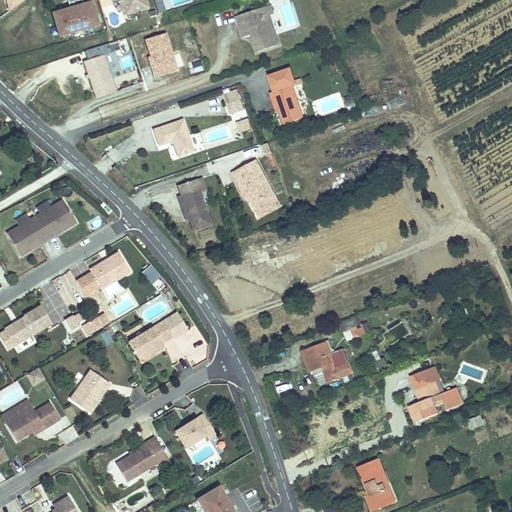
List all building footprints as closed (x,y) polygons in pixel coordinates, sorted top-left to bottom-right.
[(62,0),(67,14),(72,12),(70,8),(78,5),(80,10),(86,8),(84,4),(94,1),(93,0),(62,0)] [(145,11),(141,0),(116,0),(122,18),(145,11)] [(153,0),(158,14),(166,11),(162,0),(153,0)] [(236,16),(239,25),(247,23),(250,34),(256,51),(279,44),(270,15),(274,14),(271,5),(236,16)] [(94,28),(88,7),(86,8),(80,10),(72,12),(67,14),(49,19),(56,40),(94,28)] [(247,23),(239,25),(242,36),(250,34),(247,23)] [(164,35),(144,41),(150,58),(153,67),(150,68),(154,80),(176,73),(164,35)] [(110,72),(102,52),(82,59),(96,96),(116,88),(110,72)] [(200,63),(190,66),(192,74),(203,71),(200,63)] [(305,114),(294,83),(297,82),(291,66),(270,74),(275,89),(272,91),(277,105),(279,104),(286,121),(305,114)] [(244,107),(238,88),(224,93),(230,112),(244,107)] [(99,112),(76,119),(81,135),(104,128),(99,112)] [(251,126),(248,117),(239,120),(241,129),(251,126)] [(183,121),(154,131),(160,147),(172,143),(175,154),(192,149),(183,121)] [(270,142),(264,144),(268,155),(273,153),(270,142)] [(278,199),(257,159),(233,172),(240,184),(243,183),(246,189),(258,210),(278,199)] [(212,224),(202,191),(208,189),(204,177),(181,184),(184,194),(180,195),(183,205),(186,204),(191,219),(194,230),(212,224)] [(80,219),(66,197),(53,205),(44,211),(38,215),(52,236),(60,231),(59,230),(63,227),(64,229),(80,219)] [(44,211),(53,205),(50,199),(40,205),(44,211)] [(261,216),(281,204),(278,199),(258,210),(261,216)] [(23,224),(33,218),(29,212),(20,218),(23,224)] [(44,241),(52,236),(38,215),(33,218),(23,224),(11,232),(24,254),(40,244),(38,242),(43,239),(44,241)] [(98,216),(86,223),(91,232),(103,225),(98,216)] [(105,287),(134,269),(122,250),(110,257),(112,259),(101,266),(100,263),(93,267),(95,270),(80,279),(89,293),(103,284),(105,287)] [(101,266),(112,259),(111,258),(110,257),(100,263),(101,266)] [(149,285),(159,279),(149,265),(140,272),(149,285)] [(82,304),(71,283),(61,289),(72,310),(82,304)] [(17,342),(55,320),(44,302),(26,313),(27,314),(20,318),(22,320),(18,322),(17,320),(7,326),(17,342)] [(163,339),(173,334),(174,335),(188,327),(177,309),(163,318),(129,340),(139,356),(150,349),(149,347),(151,346),(152,348),(164,341),(163,339)] [(83,323),(77,312),(69,317),(75,328),(83,323)] [(106,324),(101,315),(90,321),(95,330),(106,324)] [(95,330),(90,321),(85,324),(90,333),(95,330)] [(365,331),(361,321),(343,328),(347,338),(365,331)] [(105,346),(112,342),(107,331),(99,335),(105,346)] [(325,338),(300,348),(310,370),(320,366),(326,379),(348,369),(338,345),(329,349),(325,338)] [(417,394),(407,398),(417,422),(460,404),(455,392),(443,397),(431,367),(411,375),(417,388),(415,389),(417,394)] [(23,377),(32,389),(44,379),(36,368),(23,377)] [(89,372),(70,400),(87,413),(96,400),(94,399),(100,390),(103,391),(107,385),(89,372)] [(7,426),(31,410),(25,402),(1,417),(7,426)] [(17,441),(29,433),(42,425),(44,429),(60,419),(50,404),(33,414),(31,410),(7,426),(17,441)] [(185,423),(176,428),(186,445),(206,432),(214,427),(204,411),(188,421),(189,423),(186,425),(185,423)] [(470,431),(483,426),(480,416),(466,421),(470,431)] [(42,425),(29,433),(32,437),(44,429),(42,425)] [(214,427),(206,432),(210,437),(217,433),(214,427)] [(137,450),(114,464),(125,482),(156,462),(160,468),(172,460),(156,435),(144,443),(136,448),(137,450)] [(383,482),(387,480),(377,457),(358,466),(368,487),(364,489),(373,507),(391,499),(383,482)] [(395,497),(387,480),(383,482),(391,499),(395,497)] [(197,498),(205,511),(234,511),(218,485),(197,498)] [(75,511),(66,497),(52,506),(55,511),(75,511)]
